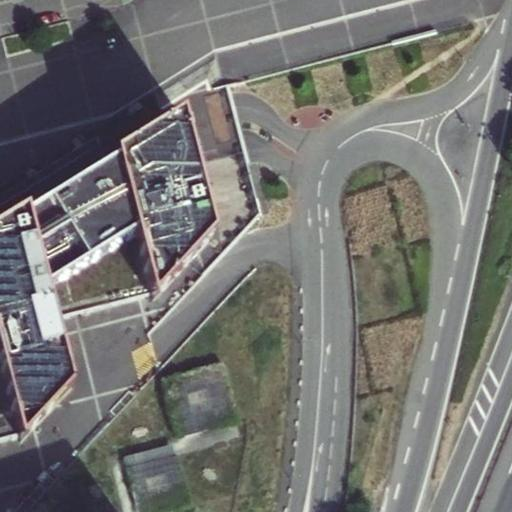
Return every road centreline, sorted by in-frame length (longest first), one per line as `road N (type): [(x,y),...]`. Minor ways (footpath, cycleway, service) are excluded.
road 1 (trunk): [(511,44),(448,349)]
road 2 (trunk): [(430,168),(446,225),(448,349)]
road 3 (trunk): [(448,349),(403,511)]
road 4 (trunk): [(453,92),(352,117),(317,148)]
road 5 (trunk): [(511,380),(458,511)]
